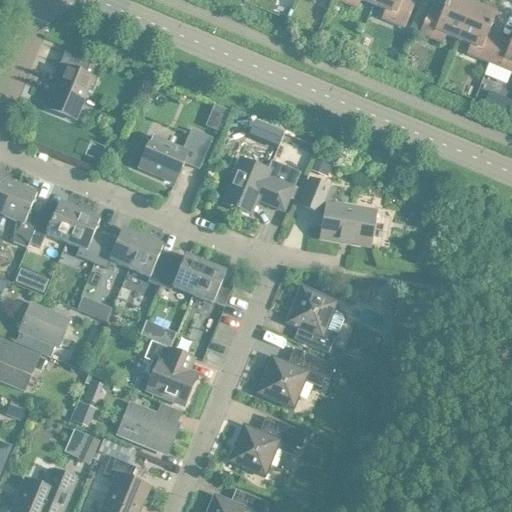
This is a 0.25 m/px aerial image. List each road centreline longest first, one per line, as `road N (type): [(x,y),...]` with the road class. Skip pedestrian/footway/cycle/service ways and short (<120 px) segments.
road 1 (residential): [(0,144),(283,261),(175,511)]
road 2 (tertiary): [(511,173),(95,0)]
road 3 (residential): [(0,125),(53,0)]
